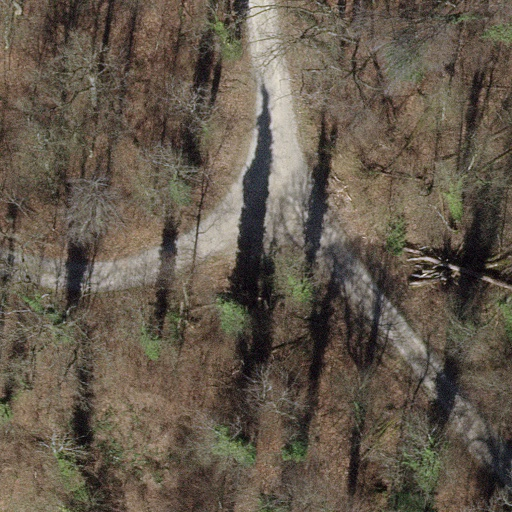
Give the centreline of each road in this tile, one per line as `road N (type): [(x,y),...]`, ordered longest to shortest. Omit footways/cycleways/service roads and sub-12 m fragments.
road 1 (track): [(511,485),(299,127),(254,0)]
road 2 (track): [(0,247),(205,235),(331,182)]
